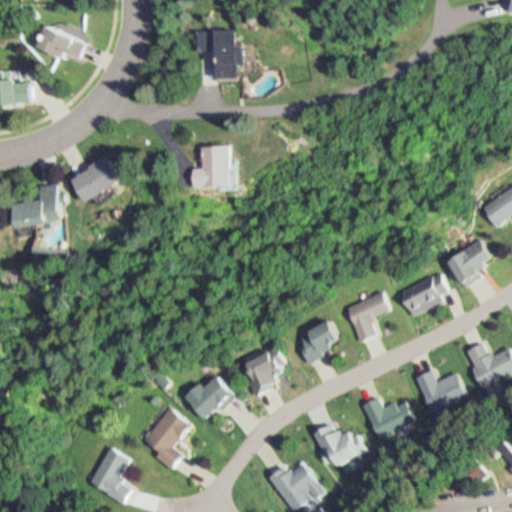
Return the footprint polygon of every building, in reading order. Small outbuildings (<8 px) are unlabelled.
[(511,0),(511,6),(501,9),(499,0),(511,0)] [(47,17),(85,35),(78,51),(64,45),(60,55),(35,43),(47,17)] [(236,73),(215,73),(215,44),(194,44),(194,25),(221,25),(236,25),(236,73)] [(229,51),(229,78),(252,78),(252,30),(210,30),(210,51),(229,51)] [(0,74),(0,98),(32,98),(32,77),(12,78),(12,74),(0,74)] [(196,142),(225,140),(228,180),(192,183),(190,162),(198,162),(196,142)] [(211,188),(249,186),(246,145),(217,147),(219,168),(210,168),(211,188)] [(108,167),(123,193),(87,215),(74,192),(93,180),(92,177),(108,167)] [(490,216),(509,203),(511,207),(511,177),(510,174),(477,197),(490,216)] [(29,226),(73,218),(66,182),(48,185),(50,198),(25,202),(29,226)] [(43,198),(45,211),(15,217),(20,241),(64,233),(57,195),(43,198)] [(477,232),(489,250),(474,261),(479,268),(463,279),(446,255),(477,232)] [(400,281),(437,262),(447,280),(438,285),(442,292),(424,302),(420,295),(410,300),(400,281)] [(379,282),(345,299),(361,333),(376,325),(369,312),(389,302),(379,282)] [(325,309),(293,328),(309,355),(324,346),(321,341),(338,331),(325,309)] [(469,343),(478,360),(474,362),(484,380),(511,365),(511,340),(511,339),(496,347),(494,344),(490,346),(484,335),(469,343)] [(238,354),(272,337),(279,353),(274,355),(279,365),(271,369),(275,378),(254,388),(238,354)] [(417,369),(434,402),(466,387),(456,364),(439,373),(433,361),(417,369)] [(178,388),(201,412),(215,398),(220,401),(234,387),(212,365),(201,377),(195,371),(178,388)] [(366,396),(381,428),(416,412),(407,393),(397,398),(395,394),(385,399),(380,389),(366,396)] [(142,429),(159,442),(155,447),(170,459),(180,446),(171,439),(191,414),(168,396),(142,429)] [(316,425),(325,442),(322,443),(329,456),(335,452),(340,460),(370,443),(359,425),(352,429),(350,425),(345,428),(342,423),(337,425),(332,416),(316,425)] [(511,457),(497,440),(503,435),(511,445),(511,457)] [(88,475),(121,496),(130,481),(119,474),(121,470),(116,466),(126,450),(110,440),(88,475)] [(272,467),(287,458),(289,461),(303,452),(323,482),(294,501),(272,467)] [(486,466),(471,474),(467,468),(483,460),(486,466)]
